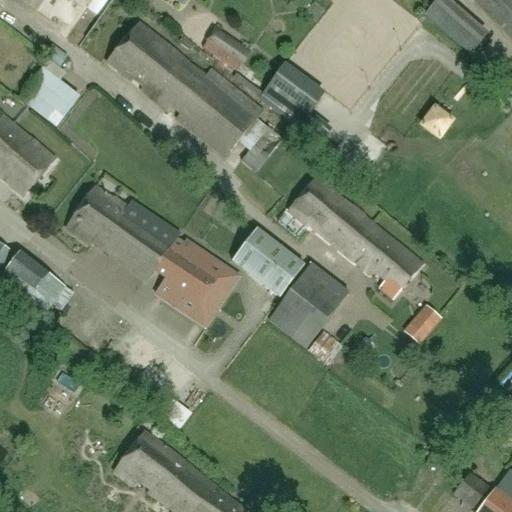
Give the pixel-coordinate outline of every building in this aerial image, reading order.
[(21,0),(52,21),(58,17),(68,24),(65,30),(67,31),(89,0),(21,0)] [(511,46),(511,0),(472,0),(470,2),(511,46)] [(440,1),(423,18),(460,55),(477,39),(440,1)] [(205,78),(138,25),(107,64),(167,111),(171,108),(180,115),(177,120),(226,159),(263,113),(211,71),(205,78)] [(19,43),(9,62),(25,71),(35,51),(19,43)] [(209,63),(236,75),(243,59),(216,48),(209,63)] [(58,80),(66,57),(48,50),(39,74),(58,80)] [(324,95),(285,65),(261,98),(301,127),(324,95)] [(53,131),(77,101),(39,70),(15,100),(53,131)] [(0,178),(21,197),(29,188),(33,191),(56,160),(34,141),(32,143),(0,115),(0,178)] [(284,140),(269,127),(240,162),(255,175),(284,140)] [(362,219),(317,180),(289,213),(308,229),(310,227),(347,257),(372,229),(362,220),(362,219)] [(126,210),(95,188),(67,229),(91,246),(93,243),(147,281),(154,274),(163,281),(153,297),(204,332),(241,278),(131,203),(126,210)] [(372,229),(347,257),(370,276),(375,273),(386,281),(379,290),(392,301),(419,270),(372,229)] [(278,300),(303,269),(255,232),(231,264),(278,300)] [(0,245),(0,271),(12,254),(0,245)] [(61,312),(73,294),(65,289),(66,288),(20,252),(1,275),(48,312),(53,306),(61,312)] [(269,325),(308,351),(346,296),(307,269),(269,325)] [(416,343),(439,317),(426,306),(403,332),(416,343)] [(324,334),(309,352),(327,367),(341,348),(324,334)] [(242,511),(143,433),(114,473),(133,488),(140,484),(149,490),(148,494),(173,511),(242,511)] [(473,511),(491,488),(471,473),(453,496),(473,511)] [(491,488),(473,511),(511,511),(511,501),(496,489),(494,491),(490,489),(491,488)]
